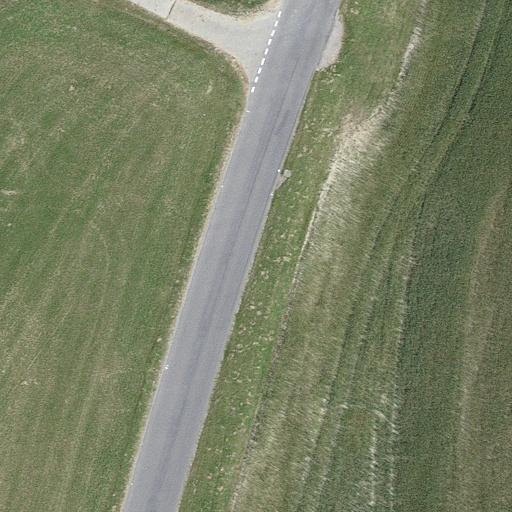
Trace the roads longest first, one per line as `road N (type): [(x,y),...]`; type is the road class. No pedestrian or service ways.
road 1 (tertiary): [(305,0),(181,365),(142,511)]
road 2 (track): [(150,0),(285,59)]
